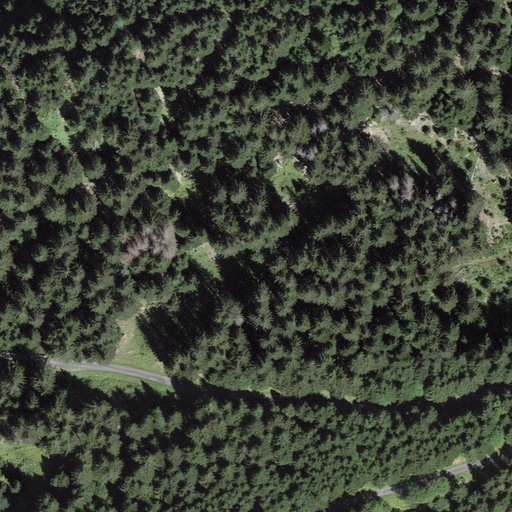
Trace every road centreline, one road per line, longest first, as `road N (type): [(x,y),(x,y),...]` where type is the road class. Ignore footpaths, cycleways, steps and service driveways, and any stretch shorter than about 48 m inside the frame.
road 1 (unclassified): [(511,390),(359,410),(0,356)]
road 2 (unclassified): [(323,511),(511,453)]
